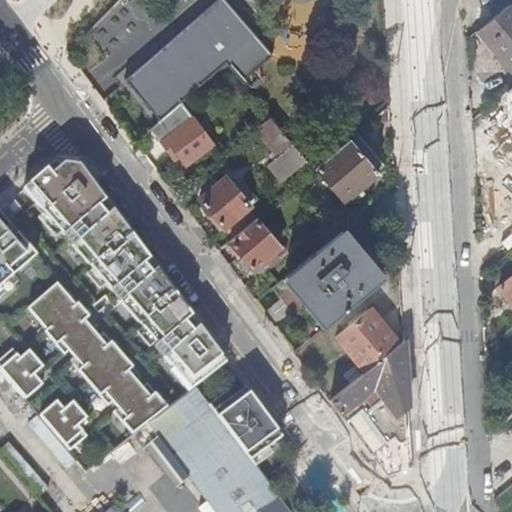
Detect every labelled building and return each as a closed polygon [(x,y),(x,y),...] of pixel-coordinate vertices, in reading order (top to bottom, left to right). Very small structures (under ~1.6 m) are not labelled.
[(225,0),(215,0),(125,81),(158,123),(160,121),(173,110),(225,63),(243,83),(244,82),(243,80),(271,54),(272,54),(225,0)] [(511,68),(511,0),(472,34),(482,46),(485,44),(508,72),(511,68)] [(117,6),(87,32),(110,59),(140,33),(117,6)] [(170,135),(184,124),(173,110),(160,121),(170,135)] [(176,153),(179,156),(185,165),(212,145),(192,118),(184,124),(170,135),(161,141),(171,156),(176,153)] [(306,161),(270,118),(255,130),(274,153),(278,158),(273,162),(268,167),(280,182),(306,161)] [(377,174),(349,140),(316,168),(344,202),(377,174)] [(273,162),(278,158),(274,153),(269,157),(273,162)] [(31,179),(191,392),(195,389),(226,366),(80,167),(55,160),(31,179)] [(226,228),(234,237),(255,220),(246,210),(250,207),(225,178),(199,200),(212,215),(209,217),(219,229),(222,227),(224,229),(226,228)] [(0,291),(45,257),(3,204),(0,206),(0,291)] [(279,248),(255,220),(234,237),(228,242),(230,243),(227,246),(237,258),(240,256),(253,271),(261,263),(272,254),(279,248)] [(307,302),(304,306),(323,329),(382,280),(340,230),(286,276),(307,302)] [(276,259),(272,254),(261,263),(265,268),(276,259)] [(307,302),(286,276),(282,279),(304,306),(307,302)] [(511,276),(499,288),(511,304),(511,276)] [(58,285),(29,309),(46,331),(43,333),(129,438),(163,409),(78,305),(75,307),(58,285)] [(336,338),(365,372),(399,344),(370,309),(336,338)] [(365,372),(330,401),(344,420),(361,407),(386,441),(394,435),(397,441),(400,442),(404,441),(405,438),(405,409),(408,406),(404,340),(399,344),(365,372)] [(12,349),(0,359),(0,370),(25,400),(42,386),(33,376),(43,368),(29,352),(21,359),(12,349)] [(350,383),(361,375),(355,367),(344,376),(350,383)] [(251,461),(283,436),(245,388),(213,412),(251,461)] [(290,511),(251,461),(213,412),(195,389),(191,392),(147,426),(213,511),(290,511)] [(55,400),(38,415),(68,450),(84,436),(76,427),(86,418),(72,402),(64,410),(55,400)] [(121,511),(113,503),(103,511),(121,511)]
